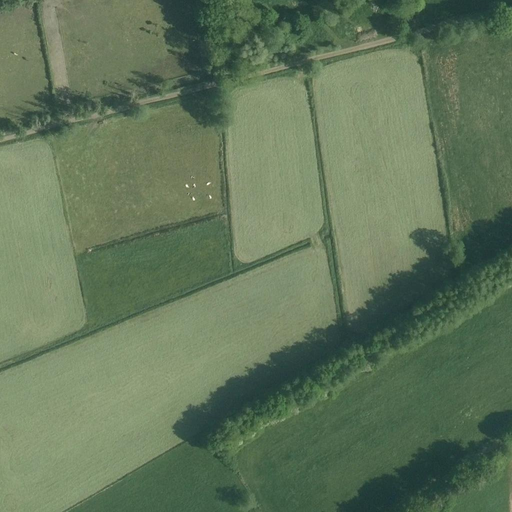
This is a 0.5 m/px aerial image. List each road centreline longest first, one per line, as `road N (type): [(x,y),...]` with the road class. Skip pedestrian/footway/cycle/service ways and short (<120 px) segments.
road 1 (track): [(511,7),(0,138)]
road 2 (track): [(397,511),(511,436)]
